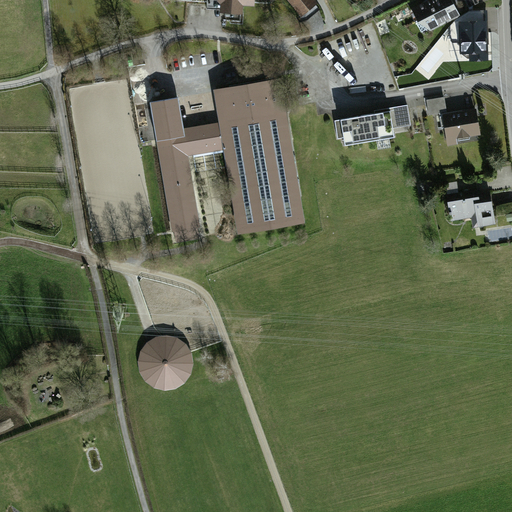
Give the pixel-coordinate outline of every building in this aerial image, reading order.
[(218,0),(222,3),(221,12),(241,13),(241,5),(253,6),(253,0),(218,0)] [(315,4),(312,0),(289,0),(301,15),(315,4)] [(448,0),(432,0),(413,9),(419,21),(430,27),(456,16),(448,0)] [(487,24),(461,24),(461,54),(471,53),(472,60),(488,60),(487,24)] [(177,99),(153,103),(177,242),(201,238),(187,157),(227,150),(241,231),(304,220),(280,81),(217,92),(222,122),(182,129),(177,99)] [(445,97),(427,98),(428,114),(446,113),(445,97)] [(375,115),(339,120),(344,147),(395,139),(394,127),(411,124),(408,106),(375,111),(375,115)] [(475,110),(445,115),(449,145),(457,144),(457,140),(479,136),(475,110)] [(446,184),(452,220),(477,216),(478,226),(494,223),(489,194),(478,195),(477,191),(458,195),(456,183),(446,184)] [(188,348),(181,341),(172,338),(163,337),(154,340),(146,345),(141,352),(138,360),(138,369),(141,377),(146,384),(153,389),(161,392),(170,392),(179,389),(187,383),(192,375),(194,366),(193,356),(188,348)] [(198,426),(222,417),(213,392),(189,401),(198,426)]
